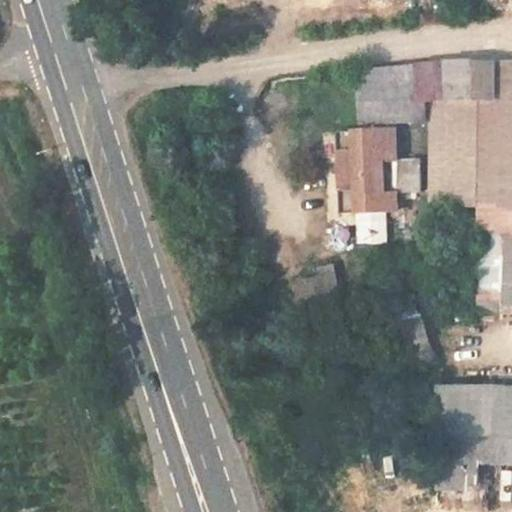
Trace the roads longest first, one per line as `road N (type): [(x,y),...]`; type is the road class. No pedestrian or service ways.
road 1 (primary): [(213,511),(77,73)]
road 2 (track): [(511,19),(391,53),(77,73)]
